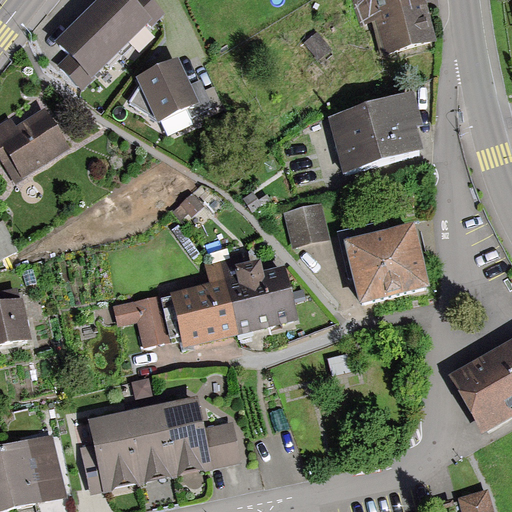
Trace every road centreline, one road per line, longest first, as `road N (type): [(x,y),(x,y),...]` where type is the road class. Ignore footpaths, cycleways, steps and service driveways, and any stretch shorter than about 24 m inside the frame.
road 1 (residential): [(258,505),(439,456),(445,312)]
road 2 (residential): [(445,312),(443,92),(449,63),(473,56)]
